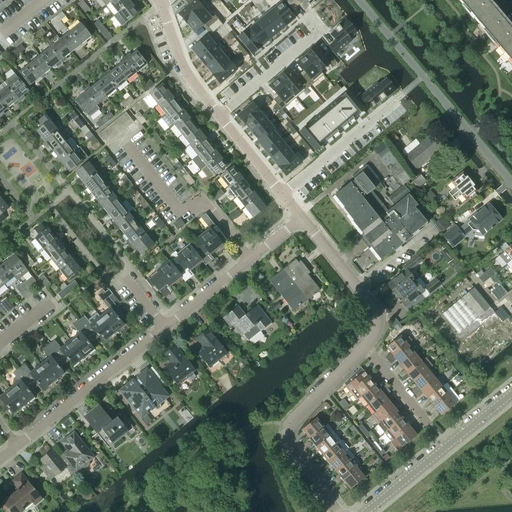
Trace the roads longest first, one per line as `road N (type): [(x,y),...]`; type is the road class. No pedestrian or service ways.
road 1 (residential): [(511,185),(358,0)]
road 2 (unclassified): [(337,511),(294,456),(287,432),(364,347)]
road 3 (residential): [(250,260),(202,201),(183,215),(123,138)]
road 4 (residential): [(166,329),(18,446)]
road 5 (unclassified): [(365,511),(511,392)]
road 6 (unclassified): [(364,347),(378,327),(376,312),(302,218)]
road 7 (residential): [(282,194),(402,94)]
road 8 (residential): [(215,111),(331,11)]
road 9 (unclassified): [(215,111),(181,66),(160,5)]
